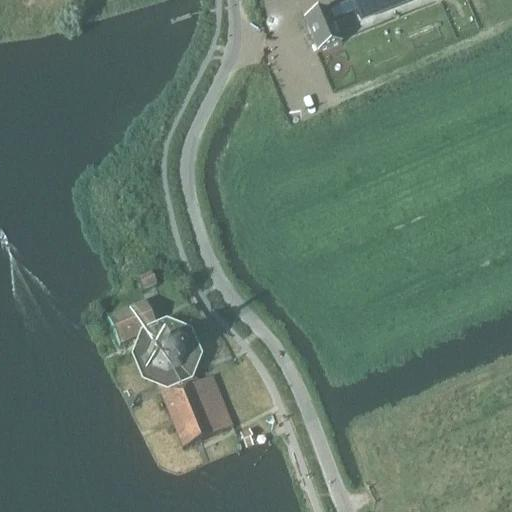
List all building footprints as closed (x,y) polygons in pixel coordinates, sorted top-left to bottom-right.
[(348,0),(350,3),(328,12),(327,11),(303,21),(317,54),(341,44),(332,23),(354,14),(355,15),(391,0),(348,0)] [(136,283),(141,294),(156,288),(151,277),(136,283)] [(127,312),(107,320),(119,348),(127,344),(156,332),(145,305),(127,312)] [(153,327),(139,333),(128,357),(141,386),(165,394),(192,383),(202,358),(190,332),(165,322),(153,327)] [(145,361),(140,363),(147,380),(152,378),(183,450),(203,442),(233,429),(212,379),(196,385),(180,346),(165,341),(151,347),(145,361)] [(243,432),(230,436),(234,448),(247,443),(243,432)]
